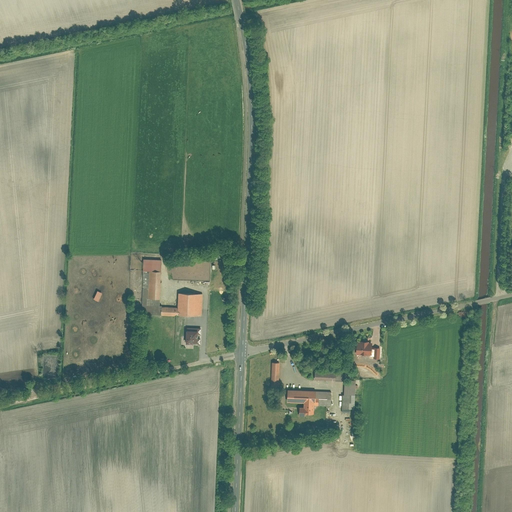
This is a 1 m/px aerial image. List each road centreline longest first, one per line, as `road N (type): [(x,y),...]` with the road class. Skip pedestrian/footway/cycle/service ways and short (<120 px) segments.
road 1 (tertiary): [(242,353),(251,113),(236,0)]
road 2 (residential): [(511,294),(242,353)]
road 3 (residential): [(242,353),(6,404)]
road 4 (tertiary): [(233,511),(242,353)]
